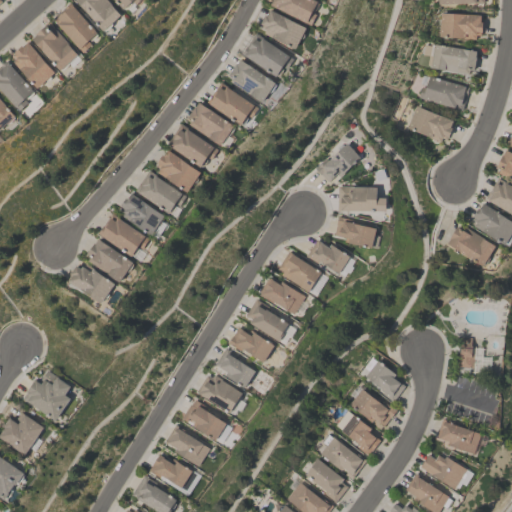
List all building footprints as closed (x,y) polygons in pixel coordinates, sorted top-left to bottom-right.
[(105,30),(104,29),(103,30),(75,0),(107,0),(121,14),(111,23),(112,24),(110,27),(108,29),(105,30)] [(139,0),(135,4),(133,2),(132,3),(131,4),(129,6),(128,7),(125,9),(124,7),(123,8),(115,0),(139,0)] [(314,10),(312,10),(311,11),(315,14),(310,24),(269,4),(270,0),(317,0),(316,2),(318,3),(317,6),(316,8),(314,10)] [(91,40),(90,39),(88,40),(91,44),(83,52),(51,18),(69,1),(97,32),(96,33),(97,34),(96,36),(95,38),(93,39),(91,40)] [(305,27),(294,48),(263,32),(265,29),(259,26),(261,23),(260,23),(264,14),(266,15),(269,9),(305,27)] [(438,18),(440,18),(440,12),(481,14),(480,21),(481,21),(481,32),(480,32),(480,34),(475,34),(475,38),(462,38),(462,37),(439,35),(439,24),(438,24),(437,23),(437,21),(437,19),(438,18)] [(61,69),(60,70),(31,38),(35,34),(35,33),(46,24),(46,25),(49,22),(77,53),(68,62),(69,63),(68,65),(66,67),(64,68),(61,69)] [(275,75),(241,52),(254,32),(293,57),(286,68),(282,66),(275,75)] [(12,61),(15,58),(12,54),(14,52),(14,51),(21,45),(22,46),(27,42),(55,71),(37,87),(12,61)] [(432,44),(433,44),(475,50),(474,56),(475,56),(473,70),(468,69),(467,73),(430,67),(432,54),(431,54),(430,52),(431,49),(431,47),(432,44)] [(269,92),(268,91),(261,101),(229,80),(231,77),(228,74),(235,63),(236,63),(239,59),(274,82),(273,83),(274,84),(274,86),(273,88),(271,90),(269,92)] [(0,88),(0,64),(3,62),(5,64),(8,62),(34,90),(24,99),(27,102),(19,110),(0,88)] [(426,76),(428,76),(428,75),(465,85),(465,86),(468,87),(461,109),(417,97),(420,85),(425,87),(425,84),(424,84),(424,82),(424,80),(425,78),(426,76)] [(242,124),(241,123),(240,124),(206,101),(219,81),(257,107),(250,117),(247,114),(245,116),(247,117),(246,119),(245,121),(244,123),(242,124)] [(7,124),(6,123),(0,129),(0,98),(15,115),(14,116),(13,119),(11,121),(9,122),(7,124)] [(228,135),(226,134),(220,144),(188,123),(190,120),(186,117),(194,105),(195,106),(198,101),(233,124),(232,126),(233,126),(233,129),(232,132),(230,134),(228,135)] [(411,110),(412,110),(415,105),(453,120),(450,127),(451,127),(447,136),(445,139),(441,137),(439,141),(406,127),(410,115),(409,115),(409,114),(409,112),(410,111),(411,110)] [(203,166),(201,165),(200,166),(166,143),(180,123),(218,149),(211,158),(207,156),(206,158),(207,159),(207,161),(206,163),(204,165),(203,166)] [(314,167),(325,157),(328,159),(346,142),(360,157),(339,176),(336,173),(327,181),(314,167)] [(200,171),(187,191),(157,171),(159,168),(155,165),(157,163),(156,162),(162,153),(164,155),(167,149),(200,171)] [(511,152),(511,178),(498,172),(500,169),(496,166),(504,149),(511,152)] [(171,213),(169,212),(169,213),(134,189),(148,169),(157,175),(157,176),(186,195),(179,205),(175,202),(174,204),(175,205),(175,207),(174,209),(172,211),(171,213)] [(497,177),(511,185),(511,213),(485,198),(497,177)] [(376,187),(376,197),(385,197),(385,211),(337,210),(337,185),(351,185),(351,186),(376,187)] [(159,225),(158,224),(151,235),(116,212),(120,206),(120,205),(125,197),(127,198),(131,192),(164,215),(161,220),(162,221),(161,222),(160,224),(159,225)] [(511,234),(504,244),(473,225),(475,221),(471,219),(473,216),(472,216),(477,207),(478,208),(482,202),(511,220),(511,234)] [(133,255),(132,254),(131,256),(97,232),(111,212),(149,238),(142,248),(138,245),(137,247),(138,248),(138,250),(136,252),(135,254),(133,255)] [(372,247),(344,241),(345,237),(333,234),(337,215),(352,218),(351,222),(376,227),(372,247)] [(483,265),(483,264),(482,265),(446,243),(449,238),(449,237),(452,231),(453,232),(456,226),(460,228),(462,225),(495,245),(488,255),(489,256),(488,258),(487,261),(485,263),(483,265)] [(127,272),(126,271),(119,281),(87,260),(90,256),(86,254),(97,238),(133,262),(133,265),(132,268),(130,270),(127,272)] [(350,256),(339,272),(319,259),(317,262),(306,255),(316,239),(328,246),(330,243),(350,256)] [(308,291),(299,286),(299,285),(289,278),(288,279),(280,274),(283,271),(277,267),(288,250),(321,271),(319,274),(320,275),(317,280),(316,279),(308,291)] [(101,303),(67,279),(71,274),(70,273),(75,264),(80,268),(82,265),(90,271),(92,268),(115,283),(101,303)] [(293,314),(273,301),(272,302),(257,293),(269,275),(280,282),(281,281),(305,295),(293,314)] [(288,322),(286,325),(288,327),(285,332),(283,330),(282,332),(283,333),(278,340),(249,322),(251,319),(244,315),(255,298),(268,306),(266,309),(288,322)] [(227,342),(237,327),(240,329),(241,328),(248,333),(250,329),(273,344),(263,361),(241,347),(239,350),(227,342)] [(243,386),(224,374),(226,371),(214,364),(225,347),(236,354),(234,357),(254,369),(243,386)] [(404,385),(392,402),(389,400),(389,399),(381,393),(383,390),(364,375),(367,370),(362,366),(370,357),(375,360),(376,359),(394,373),(392,377),(401,383),(404,385)] [(70,396),(55,419),(22,397),(26,392),(25,391),(34,378),(38,381),(46,368),(72,385),(66,394),(70,396)] [(196,391),(206,374),(211,377),(213,374),(241,392),(233,404),(235,405),(232,410),(230,409),(228,412),(196,391)] [(395,409),(383,425),(373,418),(370,422),(365,418),(366,417),(348,403),(360,388),(380,403),(382,401),(392,408),(393,407),(395,409)] [(180,417),(189,403),(190,404),(194,398),(207,407),(205,410),(225,422),(215,439),(180,417)] [(367,455),(356,447),(358,444),(340,430),(340,429),(334,424),(345,409),(352,414),(370,428),(367,431),(379,440),(367,455)] [(43,427),(24,455),(0,438),(0,431),(1,430),(0,429),(0,423),(4,418),(7,420),(9,417),(14,421),(21,411),(43,427)] [(480,432),(473,452),(447,444),(448,440),(435,436),(442,417),(458,423),(457,425),(480,432)] [(197,466),(173,450),(175,447),(164,440),(175,423),(195,436),(194,438),(208,447),(197,466)] [(318,453),(324,444),(321,442),(327,434),(330,437),(331,436),(354,453),(355,452),(364,460),(350,478),(345,473),(347,470),(342,467),(340,470),(318,453)] [(427,453),(435,458),(437,454),(444,458),(445,455),(466,468),(453,488),(419,466),(427,453)] [(158,454),(169,461),(172,458),(191,470),(180,487),(160,474),(159,477),(147,469),(158,454)] [(0,455),(24,472),(15,484),(14,483),(3,499),(0,496),(0,455)] [(304,474),(306,471),(305,470),(308,465),(309,466),(311,464),(310,463),(315,457),(343,478),(340,481),(346,486),(334,501),(323,492),(324,490),(304,474)] [(404,488),(415,473),(448,496),(437,511),(435,511),(418,502),(420,499),(404,488)] [(176,499),(174,502),(175,503),(172,508),(171,507),(169,509),(171,510),(169,511),(158,511),(130,494),(143,474),(156,482),(154,485),(176,499)] [(326,511),(303,511),(285,498),(298,481),(317,495),(317,494),(332,505),(326,511)] [(420,511),(388,511),(390,510),(388,509),(394,502),(401,508),(404,504),(410,508),(412,506),(420,511)]
